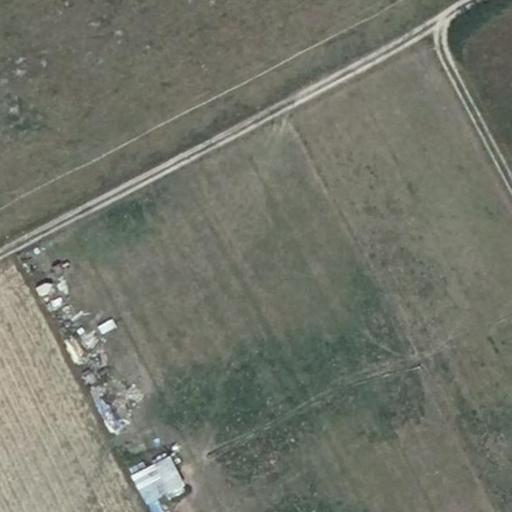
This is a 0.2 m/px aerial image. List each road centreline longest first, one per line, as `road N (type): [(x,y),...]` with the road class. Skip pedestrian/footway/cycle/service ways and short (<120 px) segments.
road 1 (track): [(463,0),(0,243)]
road 2 (track): [(430,16),(511,172)]
